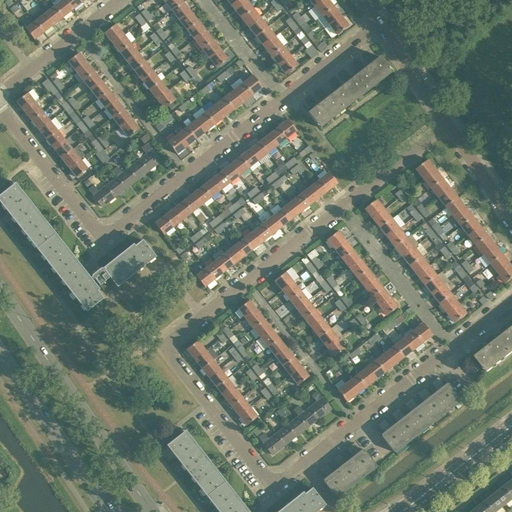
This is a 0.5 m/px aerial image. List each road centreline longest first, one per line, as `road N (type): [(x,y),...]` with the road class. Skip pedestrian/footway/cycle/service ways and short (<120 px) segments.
road 1 (residential): [(272,478),(166,346),(447,124)]
road 2 (residential): [(104,232),(378,23)]
road 3 (residential): [(272,478),(511,299)]
road 4 (secondary): [(152,511),(0,290)]
road 5 (secondary): [(0,354),(107,511)]
road 6 (residential): [(104,232),(0,107)]
road 7 (residential): [(0,96),(116,0)]
road 8 (tertiary): [(400,511),(511,424)]
road 9 (residential): [(447,124),(378,23)]
